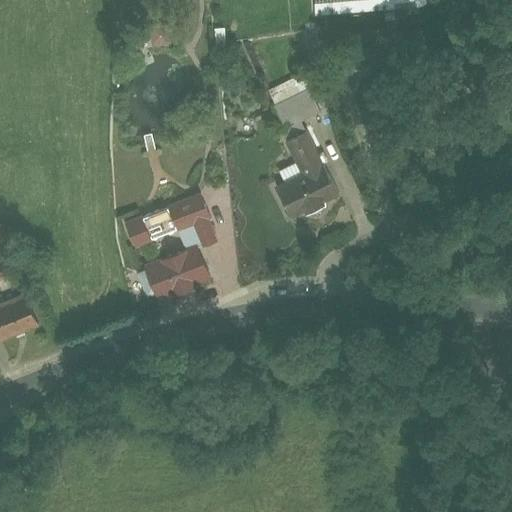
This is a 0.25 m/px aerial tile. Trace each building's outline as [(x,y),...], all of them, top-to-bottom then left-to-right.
[(315,0),(317,14),(423,9),(422,0),(315,0)] [(161,49),(159,35),(147,37),(149,51),(161,49)] [(284,131),(319,114),(307,91),(272,108),(284,131)] [(286,222),(339,199),(325,167),(321,169),(305,132),(287,141),(303,177),(272,190),(286,222)] [(172,236),(179,254),(197,246),(199,250),(214,244),(205,223),(209,221),(199,198),(127,227),(136,250),(172,236)] [(154,296),(157,303),(211,282),(199,250),(197,246),(179,254),(143,268),(145,274),(128,280),(137,302),(154,296)] [(0,296),(12,291),(7,281),(12,279),(4,261),(11,257),(7,249),(0,252),(0,296)] [(21,297),(0,305),(0,348),(37,334),(21,297)]
